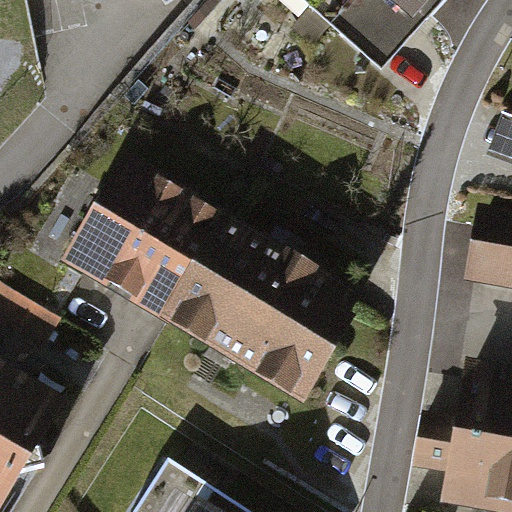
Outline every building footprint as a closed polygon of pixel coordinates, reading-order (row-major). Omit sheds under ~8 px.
[(441,0),(366,0),(422,43),(450,7),(441,0)] [(511,163),(511,115),(502,112),(486,154),(511,163)] [(72,259),(171,317),(227,223),(127,163),(72,259)] [(511,213),(489,209),(472,284),(511,293),(511,213)] [(171,317),(303,398),(327,356),(332,328),(319,322),(337,290),(227,223),(171,317)] [(64,319),(0,282),(0,338),(40,361),(64,319)] [(445,511),(511,511),(511,375),(468,369),(460,420),(437,417),(430,463),(453,467),(445,511)] [(0,502),(17,474),(44,469),(37,442),(58,406),(0,371),(0,502)] [(245,511),(168,463),(137,511),(245,511)]
